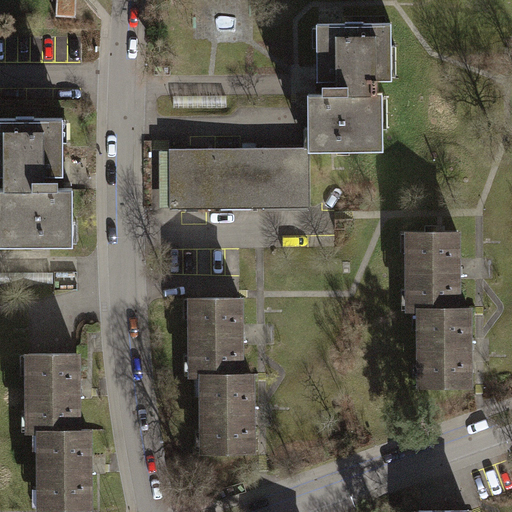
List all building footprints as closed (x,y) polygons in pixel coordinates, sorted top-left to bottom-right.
[(317,77),(334,77),(335,93),(308,94),(309,148),(385,147),(384,93),(378,93),(378,77),(394,77),(394,20),(317,20),(317,77)] [(0,168),(4,169),(4,182),(0,182),(0,241),(71,242),(71,183),(36,183),(36,170),(62,170),(63,113),(0,111),(0,168)] [(307,148),(164,147),(163,208),(307,209),(307,148)] [(476,308),(461,308),(460,273),(460,239),(406,239),(406,313),(418,313),(419,392),(477,391),(476,350),(476,308)] [(252,374),(241,374),(241,328),(240,297),(192,298),(192,376),(203,376),(204,452),(252,451),(252,405),(252,374)] [(88,430),(77,430),(77,383),(77,354),(29,354),(29,432),(41,432),(41,507),(88,507),(88,457),(88,430)]
